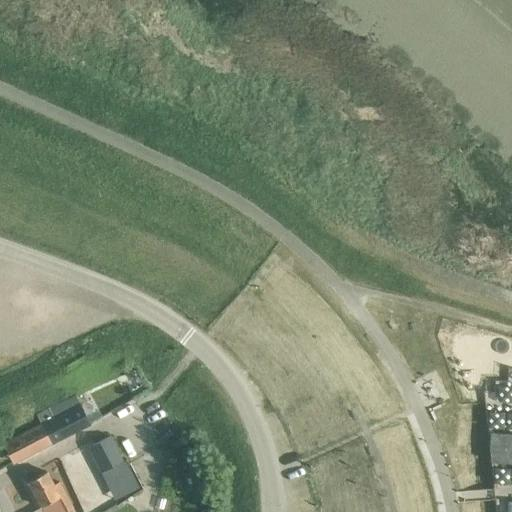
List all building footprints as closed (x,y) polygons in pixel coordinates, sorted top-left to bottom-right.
[(484,327),(478,334),(493,345),(498,337),(484,327)] [(441,376),(446,390),(457,386),(451,372),(441,376)] [(422,387),(428,400),(438,396),(432,383),(422,387)] [(75,396),(37,414),(39,418),(40,419),(40,420),(42,424),(52,444),(63,438),(89,425),(75,396)] [(11,439),(3,444),(13,463),(21,459),(52,444),(42,424),(11,439)] [(511,511),(511,434),(510,434),(491,433),(491,461),(501,461),(511,461),(511,502),(509,502),(508,511),(511,511)] [(89,447),(102,472),(124,461),(111,435),(89,447)] [(196,445),(182,450),(193,484),(194,484),(204,480),(208,479),(205,472),(196,445)] [(48,472),(29,482),(42,507),(44,511),(65,511),(66,511),(74,508),(60,482),(55,484),(48,472)]
